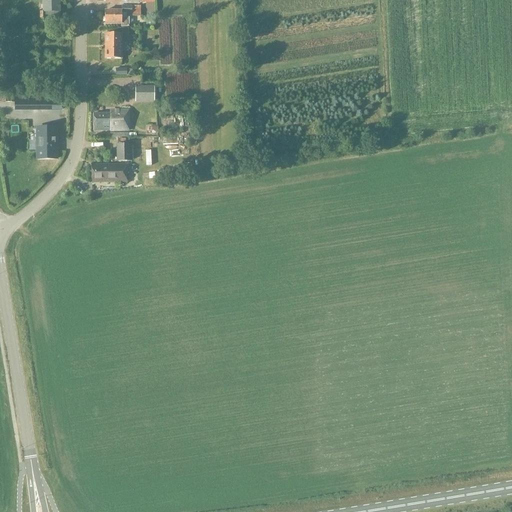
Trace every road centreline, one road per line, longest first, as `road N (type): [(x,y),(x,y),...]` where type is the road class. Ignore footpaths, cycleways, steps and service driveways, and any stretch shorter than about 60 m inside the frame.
road 1 (unclassified): [(0,233),(51,188),(73,155),(80,0)]
road 2 (tertiary): [(32,473),(0,272)]
road 3 (primary): [(364,511),(511,487)]
